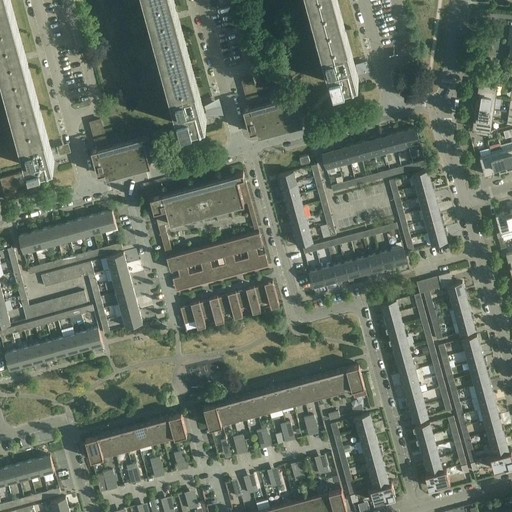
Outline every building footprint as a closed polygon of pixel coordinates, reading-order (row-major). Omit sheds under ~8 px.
[(49,149),(8,0),(0,0),(0,56),(30,167),(52,161),(50,155),(60,152),(58,146),(49,149)] [(201,107),(171,0),(147,0),(182,126),(204,120),(202,113),(214,110),(213,104),(201,107)] [(353,66),(335,0),(312,0),(329,59),(335,84),(357,78),(355,72),(367,68),(365,62),(353,66)] [(253,77),(243,80),(247,98),(257,95),(253,77)] [(498,85),(479,82),(478,91),(480,91),(479,94),(496,97),(498,85)] [(244,107),(248,123),(250,131),(257,129),(259,135),(303,123),(296,98),(302,97),(300,92),(244,107)] [(494,108),(496,97),(479,94),(479,97),(477,97),(476,105),(494,108)] [(493,119),(494,108),(476,105),(475,113),(477,114),(476,117),(493,119)] [(491,131),(493,119),(476,117),(476,120),(474,120),(472,128),(474,129),(482,130),(489,131),(491,131)] [(101,119),(91,122),(96,139),(105,136),(101,119)] [(420,142),(416,127),(404,130),(408,145),(420,142)] [(408,145),(404,130),(393,133),(397,148),(408,145)] [(397,148),(393,133),(388,135),(387,132),(380,134),(381,137),(381,136),(385,151),(397,148)] [(107,176),(151,164),(145,140),(150,138),(148,133),(92,148),(96,164),(98,172),(105,170),(107,176)] [(381,136),(381,137),(376,138),(376,135),(368,137),(369,140),(373,154),(385,151),(381,136)] [(369,140),(358,143),(362,158),(373,154),(369,140)] [(362,158),(358,143),(346,146),(350,161),(362,158)] [(350,161),(346,146),(342,147),(341,145),(334,147),(334,149),(335,149),(339,164),(350,161)] [(508,169),(503,150),(501,145),(490,148),(492,153),(496,170),(499,169),(500,171),(508,169)] [(511,147),(503,150),(508,169),(511,167),(511,147)] [(335,149),(334,149),(330,150),(329,148),(322,150),(327,167),(339,164),(335,149)] [(496,170),(492,153),(480,157),(481,161),(481,162),(481,163),(480,163),(480,164),(480,165),(480,166),(481,166),(481,167),(482,168),(483,169),(483,170),(484,170),(485,175),(493,172),(493,170),(496,170)] [(310,160),(308,156),(308,155),(307,155),(306,155),(300,156),(300,157),(300,158),(301,163),(302,164),(309,162),(309,161),(310,161),(310,160)] [(427,166),(425,160),(413,163),(415,169),(427,166)] [(415,169),(413,163),(402,166),(403,172),(415,169)] [(321,176),(317,164),(312,165),(315,177),(321,176)] [(403,172),(402,166),(390,169),(391,175),(403,172)] [(39,168),(1,178),(7,200),(45,190),(39,168)] [(391,175),(390,169),(378,172),(380,178),(391,175)] [(432,181),(431,181),(428,169),(413,173),(417,185),(432,181)] [(297,182),(294,170),(279,174),(280,179),(278,180),(280,187),(282,187),(282,186),(297,182)] [(243,171),(236,173),(237,178),(164,197),(163,193),(159,194),(151,196),(153,203),(166,253),(172,251),(165,224),(248,202),(255,228),(259,227),(243,171)] [(380,178),(378,172),(367,176),(368,181),(380,178)] [(324,187),(321,176),(315,177),(318,189),(324,187)] [(368,181),(367,176),(355,179),(357,185),(368,181)] [(399,191),(395,178),(389,180),(393,192),(399,191)] [(357,185),(355,179),(344,182),(345,188),(357,185)] [(434,180),(431,181),(432,181),(417,185),(420,197),(435,193),(433,188),(436,188),(434,180)] [(300,194),(297,182),(282,186),(282,187),(283,191),(281,192),(283,199),(285,198),(300,194)] [(345,188),(344,182),(332,185),(333,191),(345,188)] [(327,199),(324,187),(318,189),(321,201),(327,199)] [(402,202),(399,191),(393,192),(396,204),(402,202)] [(438,205),(435,193),(420,197),(423,209),(438,205)] [(303,205),(300,194),(285,198),(288,210),(303,205)] [(330,211),(327,199),(321,201),(324,212),(330,211)] [(405,214),(402,202),(396,204),(399,215),(405,214)] [(307,217),(303,205),(288,210),(292,221),(307,217)] [(441,216),(438,205),(423,209),(426,220),(441,216)] [(117,226),(113,209),(101,213),(105,229),(117,226)] [(333,222),(330,211),(324,212),(328,224),(333,222)] [(511,229),(511,227),(508,213),(505,214),(504,212),(496,214),(497,218),(497,219),(496,220),(496,221),(496,222),(496,223),(497,225),(498,226),(499,227),(500,228),(501,232),(511,229)] [(105,229),(101,213),(90,216),(94,232),(105,229)] [(408,225),(405,214),(399,215),(402,227),(408,225)] [(443,215),(441,216),(426,220),(429,232),(444,228),(444,227),(443,223),(445,223),(443,215)] [(94,232),(90,216),(78,219),(82,235),(94,232)] [(310,229),(307,217),(292,221),(293,226),(291,226),(292,234),(295,233),(310,229)] [(82,235),(78,219),(66,222),(71,238),(82,235)] [(71,238),(66,222),(55,225),(59,242),(71,238)] [(337,234),(333,222),(328,224),(331,236),(337,234)] [(397,222),(385,225),(387,231),(399,228),(397,222)] [(59,242),(55,225),(43,228),(47,245),(59,242)] [(387,231),(385,225),(373,228),(375,234),(387,231)] [(411,237),(408,225),(402,227),(406,238),(411,237)] [(447,227),(444,227),(444,228),(429,232),(433,244),(448,240),(446,235),(449,234),(447,227)] [(47,245),(43,228),(32,232),(36,248),(47,245)] [(375,234),(373,228),(362,232),(363,237),(375,234)] [(313,241),(310,229),(295,233),(296,237),(294,238),(296,245),(313,241)] [(260,230),(248,234),(257,268),(269,265),(266,252),(258,254),(256,246),(263,244),(260,230)] [(36,248),(32,232),(19,235),(24,251),(36,248)] [(363,237),(362,232),(350,235),(352,241),(363,237)] [(257,268),(248,234),(236,237),(240,250),(247,248),(249,257),(242,259),(246,271),(257,268)] [(352,241),(350,235),(339,238),(340,244),(352,241)] [(240,250),(236,237),(225,240),(234,275),(246,271),(242,259),(235,261),(233,252),(240,250)] [(415,249),(411,237),(406,238),(409,250),(415,249)] [(340,244),(339,238),(327,241),(329,247),(340,244)] [(234,275),(225,240),(213,243),(217,256),(224,254),(226,263),(219,265),(223,278),(234,275)] [(329,247),(327,241),(316,244),(317,250),(329,247)] [(121,242),(110,245),(111,251),(123,248),(121,242)] [(217,256),(213,243),(202,246),(211,281),(223,278),(219,265),(212,267),(210,258),(217,256)] [(317,250),(316,244),(304,248),(305,253),(317,250)] [(111,251),(110,245),(98,248),(100,254),(111,251)] [(408,261),(403,245),(391,248),(396,265),(408,261)] [(211,281),(202,246),(190,249),(194,262),(201,261),(203,269),(196,271),(199,284),(211,281)] [(17,259),(14,247),(8,248),(12,260),(17,259)] [(100,254),(98,248),(86,252),(88,257),(100,254)] [(396,265),(391,248),(380,251),(384,268),(396,265)] [(194,262),(190,249),(178,252),(188,287),(199,284),(196,271),(189,273),(187,264),(194,262)] [(384,268),(380,251),(368,254),(373,271),(384,268)] [(88,257),(86,252),(75,255),(77,260),(88,257)] [(127,263),(124,252),(108,256),(111,268),(127,263)] [(188,287),(178,252),(167,256),(170,269),(178,267),(180,276),(173,278),(176,290),(188,287)] [(373,271),(368,254),(356,257),(361,274),(373,271)] [(77,260),(75,255),(63,258),(65,264),(77,260)] [(361,274),(356,257),(345,261),(349,277),(350,280),(354,278),(354,276),(361,274)] [(65,264),(63,258),(51,261),(53,267),(65,264)] [(20,270),(17,259),(12,260),(15,272),(20,270)] [(53,267),(51,261),(40,264),(42,270),(53,267)] [(95,273),(92,261),(86,262),(89,274),(95,273)] [(349,277),(345,261),(333,264),(338,280),(338,283),(343,282),(342,279),(349,277)] [(89,274),(86,262),(80,264),(83,275),(89,274)] [(130,275),(127,263),(111,268),(114,279),(130,275)] [(30,273),(42,270),(40,264),(28,268),(30,273)] [(83,275),(80,264),(75,265),(78,277),(83,275)] [(338,280),(333,264),(322,267),(326,284),(338,280)] [(78,277),(75,265),(69,267),(72,278),(78,277)] [(72,278),(69,267),(64,268),(67,279),(72,278)] [(326,284),(322,267),(310,270),(314,287),(326,284)] [(67,279),(64,268),(59,270),(62,281),(67,279)] [(24,282),(20,270),(15,272),(18,283),(24,282)] [(62,281),(59,270),(53,271),(56,282),(62,281)] [(56,282),(53,271),(48,273),(51,284),(56,282)] [(466,293),(463,281),(453,284),(450,272),(439,275),(442,287),(448,285),(451,297),(466,293)] [(51,284),(48,273),(42,274),(45,286),(51,284)] [(98,284),(95,273),(89,274),(92,286),(98,284)] [(134,286),(130,275),(114,279),(117,291),(134,286)] [(442,287),(439,275),(433,277),(436,288),(442,287)] [(436,288),(433,277),(428,278),(431,290),(436,288)] [(426,291),(430,290),(431,290),(428,278),(422,280),(426,291)] [(265,284),(255,287),(259,302),(270,300),(271,307),(280,305),(273,280),(265,282),(265,284)] [(426,291),(422,280),(417,281),(420,293),(424,292),(426,291)] [(27,293),(24,282),(18,283),(21,295),(27,293)] [(101,296),(98,284),(92,286),(95,297),(101,296)] [(259,302),(255,287),(255,285),(246,287),(247,289),(237,292),(241,307),(251,305),(253,312),(261,310),(259,302)] [(137,298),(134,286),(117,291),(120,302),(137,298)] [(85,290),(79,291),(82,303),(88,302),(85,290)] [(243,315),(241,307),(237,292),(236,290),(228,292),(229,294),(218,297),(223,312),(233,310),(235,317),(243,315)] [(433,302),(430,290),(426,291),(424,292),(427,304),(433,302)] [(82,303),(79,291),(74,293),(77,305),(82,303)] [(30,305),(27,293),(21,295),(24,307),(30,305)] [(77,305),(74,293),(68,294),(71,306),(77,305)] [(420,293),(414,295),(417,306),(423,305),(420,293)] [(469,305),(466,293),(451,297),(455,309),(469,305)] [(71,306),(68,294),(63,296),(66,308),(71,306)] [(225,320),(223,312),(218,297),(218,295),(210,297),(210,299),(200,302),(204,317),(214,315),(216,322),(225,320)] [(66,308),(63,296),(57,297),(61,309),(66,308)] [(104,307),(101,296),(95,297),(98,309),(104,307)] [(61,309),(57,297),(52,299),(55,311),(61,309)] [(140,309),(137,298),(120,302),(123,314),(140,309)] [(55,311),(52,299),(46,301),(50,312),(55,311)] [(400,311),(397,299),(382,303),(385,315),(400,311)] [(204,317),(200,302),(199,300),(191,302),(192,304),(181,307),(185,323),(196,320),(198,327),(206,325),(204,317)] [(50,312),(46,301),(41,302),(44,314),(50,312)] [(44,314),(41,302),(36,304),(39,315),(44,314)] [(436,314),(433,302),(427,304),(430,315),(436,314)] [(39,315),(36,304),(30,305),(33,317),(39,315)] [(93,304),(81,307),(83,313),(95,310),(93,304)] [(33,317),(30,305),(24,307),(27,319),(33,317)] [(426,316),(423,305),(417,306),(421,318),(426,316)] [(472,316),(469,305),(455,309),(458,320),(472,316)] [(83,313),(81,307),(69,311),(71,316),(83,313)] [(107,319),(104,307),(98,309),(101,320),(107,319)] [(143,322),(140,309),(123,314),(127,327),(143,322)] [(0,326),(10,323),(6,311),(0,312),(0,326)] [(403,323),(400,311),(385,315),(388,327),(403,323)] [(439,325),(436,314),(430,315),(433,327),(439,325)] [(429,328),(426,316),(421,318),(424,330),(429,328)] [(476,328),(472,316),(458,320),(461,332),(476,328)] [(110,331),(107,319),(101,320),(105,332),(110,331)] [(406,334),(403,323),(388,327),(386,327),(387,332),(389,331),(391,338),(391,339),(406,334)] [(13,333),(25,329),(23,324),(12,327),(13,333)] [(442,337),(439,325),(433,327),(437,339),(442,337)] [(13,333),(12,327),(0,330),(0,331),(1,336),(13,333)] [(104,343),(99,327),(87,330),(92,346),(104,343)] [(433,340),(429,328),(424,330),(427,341),(433,340)] [(92,346),(87,330),(76,333),(80,350),(92,346)] [(80,350),(76,333),(64,336),(69,353),(80,350)] [(410,346),(406,334),(391,339),(391,338),(389,339),(390,344),(393,343),(394,350),(410,346)] [(481,346),(478,334),(463,338),(466,350),(481,346)] [(69,353),(64,336),(52,339),(54,344),(57,356),(69,353)] [(54,344),(52,339),(41,342),(45,359),(57,356),(54,344)] [(436,351),(433,340),(427,341),(430,353),(436,351)] [(45,359),(41,342),(29,346),(34,362),(45,359)] [(447,355),(444,344),(438,345),(441,357),(447,355)] [(34,362),(29,346),(18,349),(22,365),(34,362)] [(413,358),(410,346),(394,350),(398,362),(413,358)] [(484,358),(481,346),(466,350),(469,362),(484,358)] [(22,365),(18,349),(5,352),(10,369),(22,365)] [(439,363),(436,351),(430,353),(433,364),(439,363)] [(450,367),(447,355),(441,357),(445,369),(450,367)] [(486,357),(484,358),(469,362),(472,374),(487,369),(486,365),(488,364),(486,357)] [(416,369),(413,358),(398,362),(401,373),(416,369)] [(442,375),(439,363),(433,364),(436,376),(442,375)] [(359,364),(310,377),(315,397),(352,387),(355,397),(367,393),(359,364)] [(454,379),(450,367),(445,369),(448,380),(454,379)] [(489,368),(487,369),(472,374),(475,385),(490,381),(489,376),(491,376),(489,368)] [(419,381),(416,369),(401,373),(402,378),(400,379),(402,386),(404,386),(404,385),(419,381)] [(445,386),(442,375),(436,376),(439,387),(445,386)] [(315,397),(310,377),(298,380),(304,401),(315,397)] [(457,390),(454,379),(448,380),(451,392),(457,390)] [(304,401),(298,380),(287,383),(292,404),(304,401)] [(422,392),(419,381),(404,385),(404,386),(405,389),(403,390),(405,397),(407,397),(407,396),(422,392)] [(493,392),(490,381),(475,385),(478,397),(493,392)] [(292,404),(287,383),(275,386),(281,407),(292,404)] [(281,407),(275,386),(263,390),(269,410),(281,407)] [(448,398),(445,386),(439,387),(443,399),(448,398)] [(269,410),(263,390),(252,393),(257,413),(269,410)] [(460,402),(457,390),(451,392),(454,403),(460,402)] [(425,404),(422,392),(407,396),(407,397),(410,408),(425,404)] [(497,404),(493,392),(478,397),(482,408),(497,404)] [(257,413),(252,393),(240,396),(246,416),(257,413)] [(246,416),(240,396),(229,399),(234,420),(246,416)] [(452,410),(448,398),(443,399),(446,411),(452,410)] [(234,420),(229,399),(217,402),(223,423),(234,420)] [(223,423),(217,402),(205,406),(211,426),(223,423)] [(463,413),(460,402),(454,403),(457,415),(463,413)] [(352,407),(354,412),(364,410),(362,404),(352,407)] [(429,416),(425,404),(410,408),(414,420),(429,416)] [(501,411),(499,411),(497,404),(482,408),(485,420),(500,416),(502,415),(501,411)] [(329,413),(330,419),(340,416),(339,410),(329,413)] [(182,412),(169,415),(174,436),(187,432),(182,412)] [(373,424),(370,413),(355,417),(358,429),(373,424)] [(466,425),(463,413),(457,415),(460,427),(466,425)] [(174,436),(169,415),(157,418),(163,439),(174,436)] [(453,416),(448,418),(451,429),(456,428),(453,416)] [(502,423),(500,416),(485,420),(488,432),(503,427),(503,428),(505,427),(504,422),(502,423)] [(163,439),(157,418),(146,422),(151,442),(163,439)] [(151,442),(146,422),(134,425),(140,445),(151,442)] [(340,434),(336,422),(331,423),(334,436),(340,434)] [(434,434),(430,422),(413,427),(414,431),(417,431),(419,438),(434,434)] [(376,436),(376,435),(373,424),(358,429),(362,440),(376,436)] [(140,445),(134,425),(122,428),(128,448),(140,445)] [(469,436),(466,425),(460,427),(463,438),(469,436)] [(506,439),(503,428),(503,427),(488,432),(491,443),(506,439)] [(128,448),(122,428),(111,431),(116,452),(128,448)] [(460,439),(456,428),(451,429),(454,441),(460,439)] [(116,452),(111,431),(99,434),(105,455),(116,452)] [(105,455),(99,434),(87,438),(92,458),(105,455)] [(343,445),(340,434),(334,436),(337,447),(343,445)] [(437,445),(434,434),(419,438),(416,438),(418,443),(420,442),(422,450),(437,445)] [(439,444),(449,442),(447,434),(437,436),(439,444)] [(379,435),(376,435),(376,436),(362,440),(365,452),(380,447),(378,443),(381,442),(379,435)] [(473,448),(469,436),(463,438),(467,450),(473,448)] [(463,451),(460,439),(454,441),(457,452),(463,451)] [(509,451),(506,439),(491,443),(494,455),(509,451)] [(346,457),(343,445),(337,447),(341,459),(346,457)] [(440,457),(437,445),(422,450),(425,461),(440,457)] [(382,446),(380,447),(365,452),(368,463),(383,459),(382,454),(384,454),(382,446)] [(452,446),(441,448),(442,454),(453,452),(452,446)] [(476,460),(473,448),(467,450),(470,462),(476,460)] [(511,450),(509,451),(494,455),(491,456),(495,469),(511,464),(511,450)] [(466,463),(463,451),(457,452),(461,464),(466,463)] [(55,470),(51,455),(39,458),(43,473),(55,470)] [(349,469),(346,457),(341,459),(344,470),(349,469)] [(443,469),(440,457),(425,461),(428,473),(443,469)] [(43,473),(39,458),(27,461),(31,476),(43,473)] [(386,471),(383,459),(368,463),(371,475),(386,471)] [(479,467),(477,460),(476,460),(470,462),(472,469),(479,467)] [(31,476),(27,461),(16,464),(20,479),(31,476)] [(468,470),(466,463),(461,464),(459,465),(461,472),(468,470)] [(20,479),(16,464),(4,467),(8,482),(20,479)] [(0,484),(8,482),(4,467),(0,468),(0,484)] [(450,481),(447,468),(443,469),(428,473),(426,474),(429,487),(450,481)] [(353,480),(349,469),(344,470),(347,482),(353,480)] [(389,483),(386,471),(371,475),(375,487),(389,483)] [(356,492),(353,480),(347,482),(350,494),(356,492)] [(392,482),(389,483),(375,487),(374,487),(371,488),(375,501),(396,495),(392,482)] [(61,493),(60,487),(48,491),(49,496),(61,493)] [(347,508),(342,487),(330,491),(335,511),(347,508)] [(49,496),(48,491),(36,494),(37,500),(49,496)] [(332,511),(335,511),(330,491),(318,494),(322,511),(332,511)] [(360,499),(358,492),(356,492),(350,494),(352,501),(360,499)] [(26,503),(37,500),(36,494),(24,497),(26,503)] [(322,511),(318,494),(306,497),(310,511),(322,511)] [(69,508),(66,496),(51,500),(54,511),(69,508)] [(26,503),(24,497),(13,500),(14,506),(26,503)] [(310,511),(306,497),(294,500),(297,511),(310,511)] [(14,506),(13,500),(1,504),(3,509),(14,506)] [(297,511),(294,500),(282,503),(284,511),(297,511)] [(284,511),(282,503),(271,507),(271,511),(284,511)]
